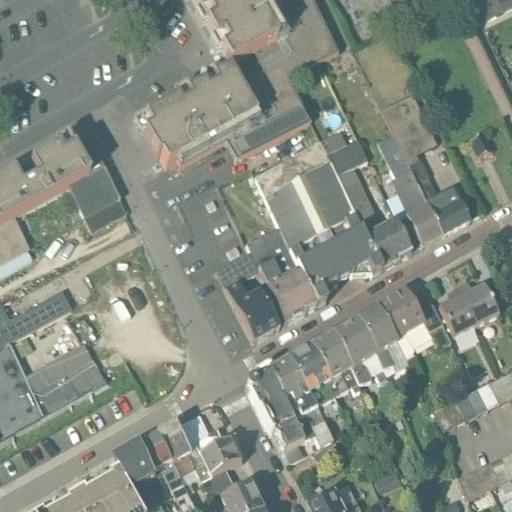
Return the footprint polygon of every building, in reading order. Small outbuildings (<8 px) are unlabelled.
[(175,167),(178,172),(177,173),(178,174),(224,148),(234,167),(309,128),(287,83),(337,59),(308,0),(185,0),(228,74),(135,127),(135,128),(136,128),(148,149),(154,146),(160,158),(155,161),(156,163),(158,162),(164,173),(175,167)] [(483,0),(466,0),(470,8),(484,2),(483,0)] [(511,0),(490,0),(472,9),(480,27),(511,12),(511,0)] [(406,171),(409,170),(417,166),(415,160),(436,150),(412,100),(394,109),(386,113),(381,115),(393,140),(392,140),(406,171)] [(476,162),(477,163),(490,157),(490,156),(482,139),(469,145),(477,162),(476,162)] [(392,225),(409,260),(441,242),(415,188),(406,171),(392,140),(377,148),(394,182),(389,184),(406,218),(392,225)] [(0,230),(68,191),(103,173),(92,150),(89,152),(89,153),(77,160),(69,146),(68,145),(0,183),(0,230)] [(380,276),(409,260),(392,225),(380,231),(352,173),(367,166),(357,146),(325,161),(380,276)] [(277,234),(314,314),(324,308),(322,304),(325,303),(324,302),(333,290),(334,290),(335,290),(336,289),(336,288),(349,281),(350,281),(351,281),(351,280),(352,280),(366,279),(366,280),(368,278),(370,282),(380,276),(325,161),(319,148),(253,184),(262,202),(278,234),(277,234)] [(103,173),(68,191),(84,224),(118,205),(103,173)] [(415,188),(441,242),(468,227),(457,206),(451,193),(440,199),(436,201),(427,183),(415,188)] [(90,236),(125,219),(118,205),(84,224),(90,236)] [(0,230),(0,269),(29,253),(14,223),(0,230)] [(258,277),(275,313),(283,331),(314,314),(277,234),(245,250),(248,257),(258,277)] [(258,277),(248,257),(214,277),(232,311),(252,349),(278,334),(257,296),(244,303),(236,289),(258,277)] [(475,332),(497,322),(482,291),(470,296),(466,289),(456,294),(475,332)] [(452,343),(475,332),(456,294),(446,299),(449,306),(437,312),(452,343)] [(450,348),(440,327),(431,310),(416,317),(404,296),(375,313),(394,345),(395,347),(403,365),(413,361),(411,356),(431,344),(437,355),(450,348)] [(0,310),(0,353),(7,349),(7,348),(71,316),(61,297),(7,324),(0,310)] [(403,365),(395,347),(394,345),(375,313),(374,314),(355,325),(375,358),(374,359),(382,375),(384,380),(405,371),(403,365)] [(385,383),(384,380),(382,375),(374,359),(375,358),(355,325),(355,324),(331,338),(351,373),(350,373),(358,391),(371,385),(369,381),(373,379),(378,387),(385,383)] [(350,393),(352,398),(359,395),(358,391),(350,373),(351,373),(331,338),(309,351),(337,401),(350,393)] [(7,349),(0,353),(0,447),(105,389),(83,350),(61,361),(24,382),(7,349)] [(287,364),(314,413),(323,409),(337,401),(309,351),(287,364)] [(310,432),(320,426),(314,413),(287,364),(267,376),(279,398),(283,407),(288,404),(299,423),(304,421),(310,432)] [(271,437),(272,437),(292,426),(283,407),(279,398),(267,376),(254,383),(253,383),(250,394),(271,437)] [(509,404),(511,402),(511,381),(510,377),(499,382),(509,404)] [(498,409),(509,404),(499,382),(487,388),(498,409)] [(487,415),(498,409),(487,388),(476,393),(487,415)] [(475,420),(487,415),(476,393),(465,398),(475,420)] [(465,425),(475,420),(465,398),(454,403),(465,425)] [(427,416),(433,413),(436,412),(432,403),(423,407),(427,416)] [(454,431),(465,425),(454,403),(443,409),(454,431)] [(443,436),(454,431),(443,409),(433,414),(443,436)] [(400,424),(395,427),(399,435),(404,432),(400,424)] [(318,453),(331,447),(332,447),(322,425),(320,426),(310,432),(303,436),(296,435),(292,426),(272,437),(282,458),(303,448),(302,447),(313,442),(318,453)] [(180,481),(188,498),(195,494),(190,486),(199,483),(190,464),(194,461),(178,427),(159,438),(180,481)] [(432,447),(440,443),(432,428),(424,432),(432,447)] [(202,486),(226,475),(242,467),(231,444),(224,447),(218,434),(198,443),(205,458),(194,462),(194,461),(190,464),(199,483),(200,482),(202,486)] [(179,511),(194,511),(188,498),(180,481),(159,438),(140,449),(155,476),(158,481),(163,478),(179,511)] [(145,489),(158,481),(155,476),(140,449),(114,464),(121,476),(141,511),(159,511),(161,511),(149,491),(145,489)] [(311,460),(318,473),(339,462),(332,449),(311,460)] [(511,483),(511,457),(502,462),(511,483)] [(500,489),(511,483),(502,462),(491,467),(500,489)] [(489,494),(500,489),(491,467),(479,473),(489,494)] [(479,499),(489,494),(479,473),(469,478),(479,499)] [(226,475),(202,486),(209,499),(233,488),(226,475)] [(141,511),(121,476),(100,487),(99,485),(92,489),(93,491),(85,496),(83,492),(69,500),(71,504),(56,511),(141,511)] [(468,504),(479,499),(469,478),(458,483),(468,504)] [(388,496),(382,482),(375,485),(380,499),(388,496)] [(263,511),(252,487),(236,495),(221,502),(225,511),(263,511)] [(343,510),(336,495),(307,509),(308,511),(359,511),(356,504),(343,510)]
